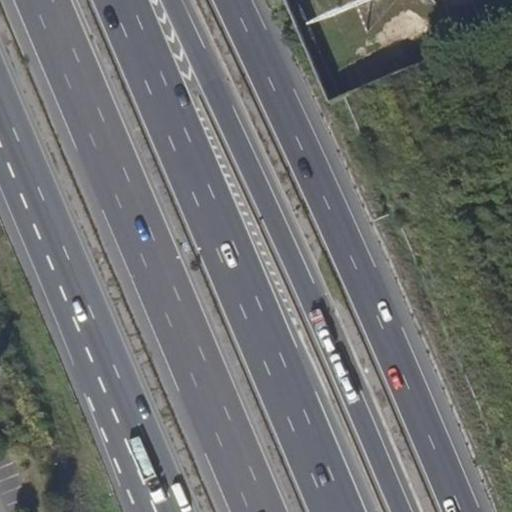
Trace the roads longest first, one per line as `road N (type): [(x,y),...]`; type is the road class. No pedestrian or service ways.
road 1 (trunk): [(462,511),(233,0)]
road 2 (motorway): [(401,511),(173,0)]
road 3 (motorway): [(338,511),(120,0)]
road 4 (motorway): [(42,0),(259,511)]
road 5 (trunk): [(0,121),(159,511)]
